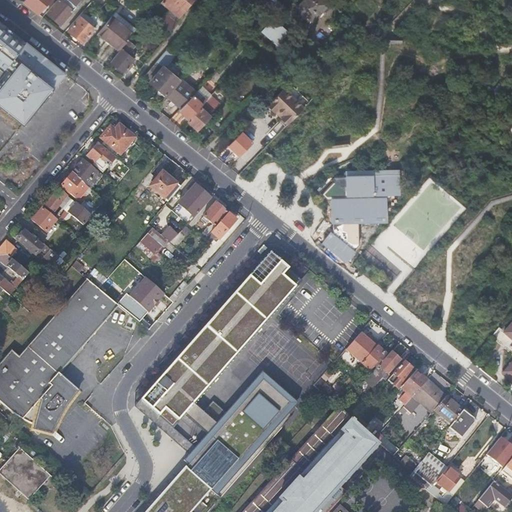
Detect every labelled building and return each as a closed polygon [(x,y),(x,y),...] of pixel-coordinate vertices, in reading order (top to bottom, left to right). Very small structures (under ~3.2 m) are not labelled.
[(24,0),(24,1),(29,6),(38,13),(49,0),(24,0)] [(80,2),(77,0),(58,0),(47,13),(61,24),(65,19),(68,16),(80,2)] [(171,8),(159,22),(170,30),(176,23),(179,15),(191,0),(162,0),(162,1),(171,8)] [(278,0),(260,0),(273,12),(282,3),(278,0)] [(325,0),(303,0),(297,6),(302,11),(300,13),(305,18),(307,15),(312,20),(329,3),(325,0)] [(115,12),(111,17),(98,33),(120,49),(136,29),(115,12)] [(80,16),(69,31),(84,43),(95,29),(80,16)] [(289,31),(275,19),(263,32),(277,44),(289,31)] [(64,73),(0,21),(0,71),(1,73),(0,73),(0,106),(22,124),(64,73)] [(124,72),(130,65),(135,58),(122,49),(112,62),(124,72)] [(173,54),(167,49),(144,77),(159,89),(158,91),(157,93),(160,95),(162,95),(164,97),(166,95),(180,78),(183,74),(180,71),(176,75),(170,70),(168,72),(163,68),(173,57),(173,54)] [(289,62),(285,58),(278,65),(282,69),(289,62)] [(196,91),(180,78),(166,95),(181,107),(192,95),(196,91)] [(211,94),(201,85),(198,89),(207,98),(210,95),(211,94)] [(288,123),(304,106),(285,87),(268,104),(275,110),(277,107),(284,114),(281,117),(288,123)] [(198,89),(196,91),(192,95),(181,107),(179,109),(189,118),(200,106),(202,104),(207,98),(198,89)] [(200,106),(189,118),(187,120),(197,129),(220,104),(210,95),(207,98),(202,104),(200,106)] [(108,127),(100,136),(104,140),(104,141),(110,146),(111,145),(120,152),(133,135),(118,123),(112,130),(108,127)] [(252,141),(242,131),(228,144),(239,155),(252,141)] [(115,156),(96,141),(85,154),(94,161),(98,156),(108,164),(115,156)] [(82,158),(71,171),(80,179),(85,183),(96,170),(82,158)] [(101,174),(96,170),(85,183),(90,187),(101,174)] [(161,170),(149,185),(163,197),(175,182),(161,170)] [(400,170),(345,170),(322,193),(326,197),(332,197),(332,221),(385,221),(385,195),(400,195),(400,170)] [(80,179),(71,171),(60,184),(69,192),(80,179)] [(193,216),(210,197),(194,183),(178,202),(193,216)] [(57,187),(44,203),(52,210),(56,213),(61,206),(58,204),(60,201),(65,206),(64,207),(83,223),(90,215),(57,187)] [(93,193),(88,198),(95,205),(101,199),(93,193)] [(80,205),(91,215),(95,209),(94,207),(93,206),(84,200),(80,205)] [(215,226),(227,212),(215,201),(203,215),(215,226)] [(41,207),(31,219),(46,231),(55,219),(41,207)] [(235,219),(227,212),(215,226),(210,231),(218,238),(235,219)] [(337,240),(358,257),(372,240),(351,223),(337,240)] [(168,226),(161,235),(166,240),(169,242),(178,234),(168,226)] [(151,227),(141,238),(156,251),(163,244),(166,240),(161,235),(151,227)] [(205,237),(210,231),(206,227),(201,234),(205,237)] [(58,255),(26,228),(24,230),(23,230),(16,238),(35,254),(40,248),(45,252),(43,255),(52,263),(58,255)] [(179,232),(178,234),(169,242),(175,247),(184,236),(179,232)] [(156,251),(141,238),(136,244),(155,260),(160,255),(156,251)] [(166,240),(163,244),(171,252),(172,252),(176,248),(175,247),(169,242),(166,240)] [(4,242),(0,246),(0,249),(9,257),(15,249),(7,242),(4,242)] [(267,247),(263,244),(257,250),(261,253),(264,249),(265,250),(267,247)] [(1,278),(0,277),(0,287),(2,289),(8,295),(27,272),(9,257),(0,249),(0,260),(17,275),(10,284),(1,277),(1,278)] [(270,252),(141,398),(172,425),(183,412),(206,432),(188,453),(192,456),(187,463),(143,511),(202,511),(253,454),(250,451),(276,422),(292,404),(268,383),(245,409),(253,416),(243,427),(225,411),(211,399),(202,409),(193,401),(300,279),(270,252)] [(187,258),(181,252),(178,255),(185,261),(187,258)] [(82,267),(75,261),(71,265),(78,272),(82,267)] [(88,277),(101,286),(107,278),(94,269),(88,277)] [(511,273),(501,287),(509,293),(511,289),(511,273)] [(143,276),(117,304),(139,324),(165,296),(143,276)] [(98,288),(87,279),(18,357),(11,351),(0,362),(0,402),(7,409),(17,416),(20,418),(27,422),(35,426),(38,427),(41,427),(44,428),(54,412),(57,414),(63,406),(70,399),(79,389),(58,371),(81,344),(77,341),(87,331),(84,328),(87,325),(88,326),(93,320),(99,325),(117,304),(111,298),(98,288)] [(488,302),(484,309),(491,314),(496,308),(488,302)] [(81,344),(99,325),(93,320),(88,326),(87,325),(84,328),(87,331),(77,341),(81,344)] [(511,361),(502,373),(511,381),(511,322),(502,333),(511,341),(511,361)] [(191,327),(186,333),(190,336),(195,330),(191,327)] [(360,331),(353,339),(346,348),(361,362),(369,353),(377,343),(371,337),(370,340),(367,337),(360,331)] [(369,353),(361,362),(369,369),(374,362),(378,365),(389,352),(381,345),(382,343),(379,341),(377,343),(369,353)] [(378,365),(368,377),(378,386),(389,374),(388,373),(400,359),(391,351),(378,365)] [(403,360),(392,372),(387,378),(399,387),(400,386),(412,372),(409,370),(411,367),(403,360)] [(261,370),(225,411),(243,427),(253,416),(245,409),(268,383),(292,404),(293,405),(297,401),(261,370)] [(414,370),(412,372),(400,386),(412,396),(426,380),(414,370)] [(346,379),(331,397),(341,407),(345,402),(349,398),(344,393),(352,384),(346,379)] [(412,396),(414,398),(429,380),(427,379),(426,380),(412,396)] [(429,380),(414,398),(431,412),(434,409),(446,395),(429,380)] [(446,395),(434,409),(451,423),(462,409),(446,395)] [(341,407),(340,408),(349,416),(354,410),(345,402),(341,407)] [(340,408),(339,406),(327,419),(241,511),(314,511),(326,499),(343,480),(377,443),(353,421),(354,420),(349,416),(340,408)] [(451,423),(448,426),(461,437),(475,419),(462,409),(451,423)] [(38,427),(35,426),(33,430),(49,430),(50,428),(51,424),(57,414),(54,412),(44,428),(41,427),(38,427)] [(250,451),(253,454),(279,425),(276,422),(250,451)] [(511,445),(500,436),(486,454),(502,467),(506,464),(511,456),(511,445)] [(19,448),(0,469),(0,474),(28,500),(49,476),(19,448)] [(30,448),(26,452),(32,458),(37,454),(30,448)] [(428,451),(417,466),(436,480),(447,466),(428,451)] [(192,456),(188,453),(182,459),(187,463),(192,456)] [(401,461),(408,468),(414,462),(406,455),(401,461)] [(417,466),(412,471),(430,488),(432,484),(436,480),(417,466)] [(432,484),(430,488),(447,503),(465,480),(447,466),(436,480),(448,491),(445,495),(432,484)] [(430,488),(412,471),(409,475),(428,490),(430,488)] [(511,493),(494,479),(478,499),(487,506),(495,498),(505,506),(511,497),(511,493)] [(436,480),(432,484),(445,495),(448,491),(436,480)] [(430,488),(428,490),(445,504),(447,503),(430,488)] [(462,502),(455,510),(457,511),(467,511),(470,509),(462,502)]
